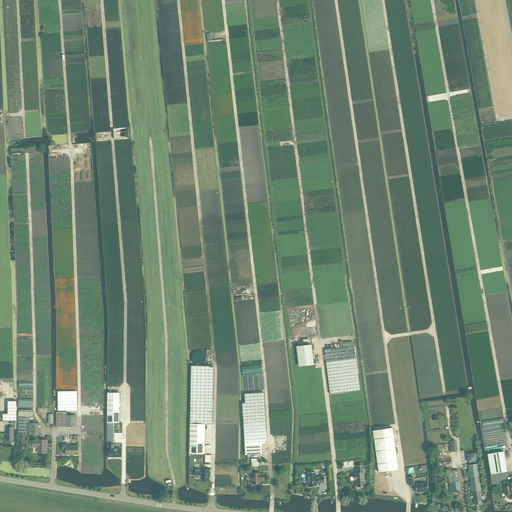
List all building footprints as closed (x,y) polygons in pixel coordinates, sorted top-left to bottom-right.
[(296,347),(299,366),(314,365),(311,345),(296,347)] [(324,350),(330,394),(360,390),(354,346),(324,350)] [(190,424),(189,454),(204,454),(205,424),(212,424),(213,367),(213,366),(191,366),(191,378),(190,396),(190,424)] [(58,411),(77,411),(77,391),(58,392),(58,411)] [(119,393),(107,393),(107,423),(107,433),(114,433),(114,430),(112,430),(112,423),(114,423),(119,423),(119,393)] [(245,403),(242,404),(244,430),(244,442),(261,441),(265,441),(267,441),(264,393),(244,394),(245,403)] [(66,416),(66,413),(56,413),(56,428),(76,428),(76,416),(66,416)] [(18,433),(28,434),(28,436),(38,436),(38,424),(29,424),(29,417),(19,417),(18,433)] [(372,431),(378,472),(398,470),(392,428),(372,431)] [(30,441),(30,447),(38,447),(38,448),(37,454),(46,454),(46,442),(38,441),(38,442),(33,441),(30,441)] [(261,441),(244,442),(245,455),(262,454),(261,444),(261,441)] [(108,445),(108,459),(120,459),(121,450),(113,450),(113,445),(108,445)] [(65,451),(65,456),(78,456),(78,447),(68,447),(68,446),(62,446),(62,451),(65,451)] [(491,474),(507,472),(503,451),(494,453),(487,454),(491,474)] [(481,496),(480,490),(481,490),(478,464),(468,465),(472,491),(473,491),(474,504),(482,503),(482,500),(486,499),(486,496),(481,496)] [(357,466),(357,473),(355,474),(354,474),(355,480),(356,480),(357,487),(365,486),(363,465),(357,466)] [(201,469),(194,469),(194,475),(201,475),(201,481),(209,481),(209,468),(200,468),(201,469)] [(449,483),(445,483),(446,492),(461,491),(458,471),(448,472),(449,483)] [(251,474),(252,485),(253,485),(255,485),(256,484),(260,484),(259,482),(264,481),(263,475),(259,475),(259,473),(251,474)] [(316,477),(315,473),(307,473),(309,487),(310,487),(311,487),(313,487),(313,486),(317,486),(317,483),(324,483),(323,476),(316,477)] [(427,483),(415,484),(416,492),(428,491),(427,483)]
